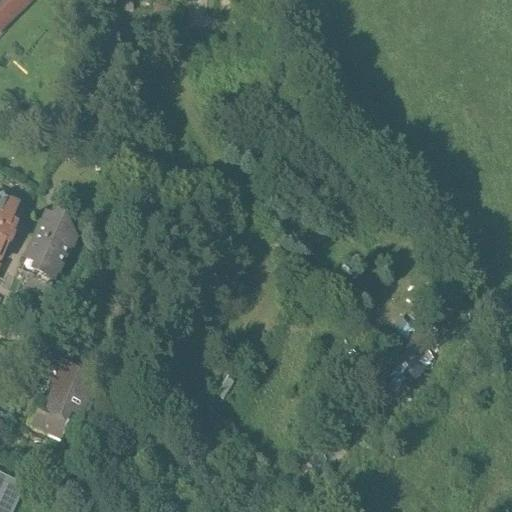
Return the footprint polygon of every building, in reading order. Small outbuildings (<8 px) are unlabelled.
[(2,0),(0,2),(0,32),(32,1),(30,0),(2,0)] [(0,198),(0,259),(5,249),(7,250),(11,239),(9,238),(13,229),(17,231),(25,213),(4,205),(1,198),(0,198)] [(53,222),(48,219),(24,278),(31,281),(27,289),(50,298),(58,278),(60,279),(71,251),(73,252),(77,242),(65,217),(53,222)] [(422,339),(399,360),(413,375),(436,354),(422,339)] [(94,377),(65,365),(55,391),(58,392),(53,402),(38,395),(27,422),(61,436),(65,427),(72,431),(75,423),(73,422),(77,413),(80,414),(95,380),(94,377)] [(0,511),(9,511),(16,501),(0,492),(0,491),(7,478),(0,474),(0,511)]
